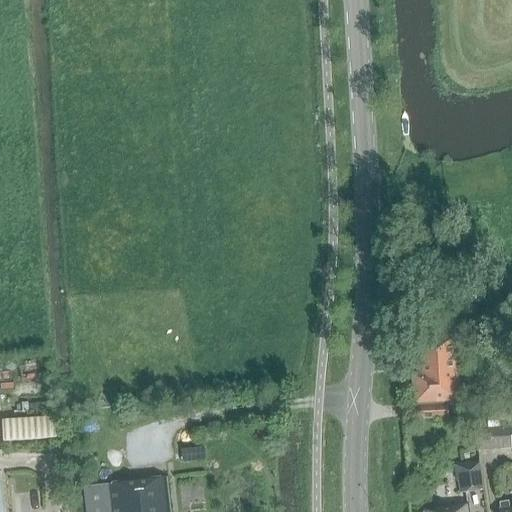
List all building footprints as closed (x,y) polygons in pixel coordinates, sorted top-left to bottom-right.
[(410,376),(410,377),(413,404),(415,404),(416,420),(447,419),(447,403),(456,402),(453,339),(416,341),(418,375),(410,376)] [(471,404),(472,417),(483,416),(482,403),(471,404)] [(476,450),(488,450),(487,428),(486,416),(474,417),(476,450)] [(498,427),(487,428),(488,450),(499,449),(498,427)] [(509,427),(498,427),(499,449),(510,448),(509,427)] [(204,448),(182,449),(183,464),(205,462),(204,448)] [(456,482),(458,494),(481,490),(477,463),(453,466),(455,482),(456,482)] [(167,511),(164,478),(83,488),(85,511),(167,511)] [(174,484),(177,511),(195,511),(193,482),(174,484)] [(498,503),(499,510),(498,511),(511,511),(511,508),(508,509),(507,502),(498,503)]
